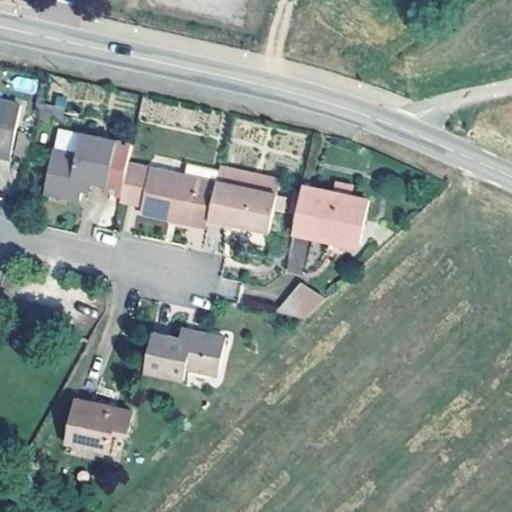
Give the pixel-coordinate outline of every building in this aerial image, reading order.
[(22,105),(0,100),(0,155),(11,158),(22,105)] [(66,109),(42,104),(40,116),(63,120),(66,109)] [(128,163),(132,144),(60,128),(55,149),(54,149),(45,192),(80,199),(83,190),(85,178),(92,180),(107,183),(105,190),(122,194),(128,163)] [(152,169),(128,163),(122,194),(121,198),(144,203),(152,169)] [(220,169),(188,163),(185,175),(152,169),(144,203),(142,212),(207,226),(209,218),(217,180),(220,169)] [(220,169),(217,180),(275,192),(278,178),(220,166),(220,169)] [(85,178),(83,190),(90,191),(92,180),(85,178)] [(275,192),(217,180),(209,218),(270,232),(278,192),(275,192)] [(303,186),(293,232),(335,241),(336,236),(361,241),(370,199),(303,186)] [(336,236),(335,241),(360,246),(361,241),(336,236)] [(327,297),(303,283),(279,311),(306,317),(327,297)] [(181,338),(153,332),(145,371),(184,379),(187,367),(219,374),(227,337),(183,328),(181,338)] [(133,411),(76,399),(67,441),(109,451),(114,430),(129,434),(133,411)] [(303,511),(278,484),(256,504),(263,511),(303,511)]
